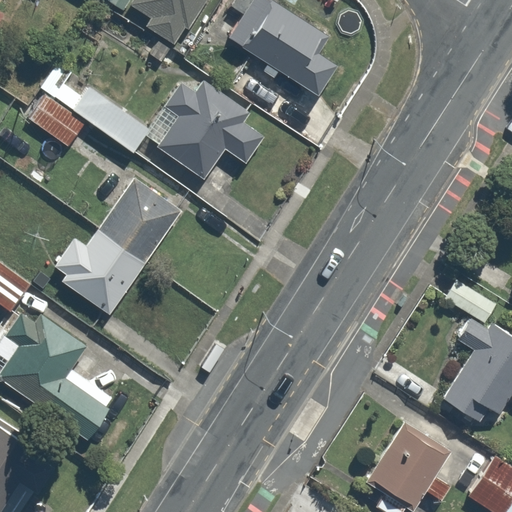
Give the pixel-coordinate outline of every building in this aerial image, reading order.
[(126,0),(144,10),(136,23),(167,40),(171,33),(179,38),(199,0),(126,0)] [(273,73),(277,65),(312,87),(333,53),(320,45),(330,28),(283,0),(240,0),(222,32),(263,57),(259,64),(273,73)] [(128,148),(145,123),(54,58),(36,83),(128,148)] [(181,75),(164,98),(140,132),(196,173),(217,143),(237,158),(259,129),(239,114),(246,105),(202,73),(194,84),(181,75)] [(86,120),(40,89),(22,115),(68,146),(86,120)] [(129,172),(83,239),(70,230),(61,243),(57,240),(44,259),(61,270),(57,277),(100,307),(172,202),(129,172)] [(22,284),(0,267),(0,302),(6,307),(22,284)] [(441,292),(467,308),(452,333),(459,338),(440,369),(448,373),(438,389),(479,414),(485,404),(494,410),(506,391),(511,395),(511,324),(492,312),(499,300),(453,272),(441,292)] [(0,374),(79,433),(107,395),(65,364),(87,335),(31,294),(0,335),(0,374)] [(379,480),(368,500),(388,511),(400,511),(417,485),(440,498),(454,474),(431,461),(442,442),(395,414),(362,470),(379,480)] [(52,463),(31,449),(0,428),(0,495),(11,478),(33,492),(52,463)] [(511,511),(511,461),(492,447),(463,488),(497,511),(511,511)]
